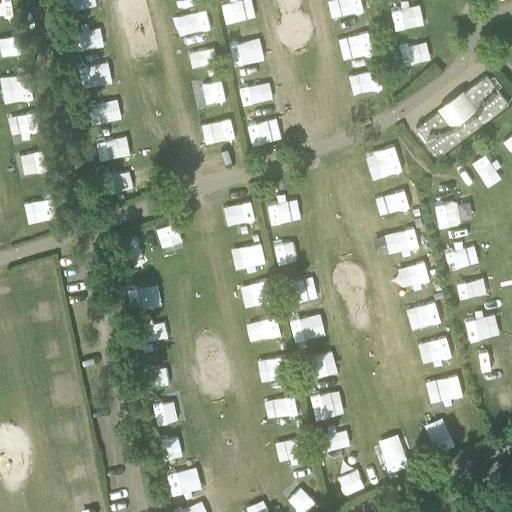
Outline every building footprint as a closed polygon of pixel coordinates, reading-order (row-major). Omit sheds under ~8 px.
[(9,0),(0,0),(0,12),(12,9),(9,0)] [(221,9),(225,25),(252,19),(247,2),(221,9)] [(174,15),(180,37),(211,30),(206,8),(174,15)] [(109,82),(108,63),(79,64),(80,83),(109,82)] [(374,72),(354,77),(359,98),(380,92),(374,72)] [(485,74),(462,91),(463,92),(438,111),(437,110),(414,127),(436,156),(507,103),(485,74)] [(229,115),(196,121),(199,143),(233,137),(229,115)] [(92,138),(96,156),(126,150),(122,132),(92,138)] [(130,170),(100,181),(106,199),(136,189),(130,170)] [(245,190),(222,195),(228,224),(251,218),(245,190)] [(447,190),(442,205),(459,211),(464,195),(447,190)] [(143,272),(151,245),(125,238),(117,264),(143,272)] [(240,262),(259,259),(256,241),(236,245),(240,262)] [(23,271),(27,288),(53,282),(50,266),(23,271)] [(289,298),(315,293),(311,270),(285,275),(289,298)] [(251,278),(241,279),(245,301),(255,300),(251,278)] [(274,324),(255,329),(260,347),(279,342),(274,324)] [(474,372),(505,362),(499,345),(469,355),(474,372)] [(332,390),(311,395),(317,419),(338,414),(332,390)] [(262,400),(266,414),(294,407),(290,393),(262,400)] [(155,407),(159,425),(179,421),(175,403),(155,407)] [(284,470),(271,487),(297,507),(310,490),(284,470)] [(264,511),(260,500),(241,508),(242,511),(264,511)]
